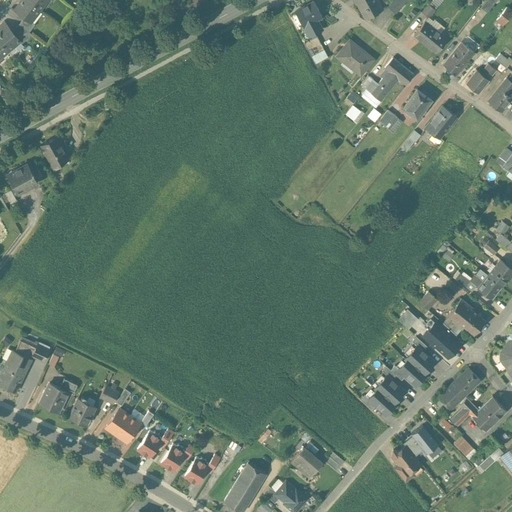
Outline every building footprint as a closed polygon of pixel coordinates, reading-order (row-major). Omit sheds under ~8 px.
[(40,10),(27,0),(21,0),(15,9),(24,17),(30,22),(31,21),(40,10)] [(27,0),(40,10),(47,0),(27,0)] [(383,9),(377,0),(354,0),(365,19),(383,9)] [(397,0),(393,0),(387,7),(395,14),(403,5),(397,0)] [(485,0),(480,7),(487,13),(496,0),(485,0)] [(314,1),(295,11),(309,37),(310,39),(316,36),(315,33),(322,29),(317,19),(322,16),(314,1)] [(429,4),(422,12),(428,17),(434,9),(429,4)] [(511,11),(505,6),(495,19),(503,25),(511,13),(511,11)] [(30,22),(24,17),(19,24),(29,32),(35,24),(31,21),(30,22)] [(436,20),(431,27),(424,21),(414,34),(428,46),(428,47),(436,53),(449,36),(443,30),(445,27),(436,20)] [(11,31),(4,22),(0,26),(0,27),(0,40),(8,50),(19,41),(20,41),(11,31)] [(29,32),(19,24),(11,31),(20,41),(19,41),(21,44),(32,34),(29,32)] [(461,40),(473,50),(478,44),(467,34),(461,40)] [(310,39),(304,43),(308,49),(320,43),(317,36),(316,36),(310,39)] [(0,40),(0,56),(8,50),(0,40)] [(348,65),(361,49),(349,40),(337,56),(348,65)] [(461,42),(443,65),(456,75),(466,62),(466,61),(473,52),(461,42)] [(320,43),(308,49),(311,56),(324,49),(320,43)] [(324,49),(311,56),(315,64),(328,57),(324,49)] [(360,74),(373,59),(361,49),(348,65),(360,74)] [(507,60),(500,54),(495,59),(506,68),(511,60),(509,58),(507,60)] [(378,83),(370,93),(381,101),(399,79),(405,84),(413,74),(393,57),(385,67),(388,70),(378,83)] [(480,73),(476,69),(465,83),(478,93),(489,80),(489,79),(496,70),(488,63),(480,73)] [(368,76),(361,85),(365,89),(373,79),(368,76)] [(511,82),(507,78),(499,88),(499,87),(488,101),(501,112),(511,98),(511,97),(511,82)] [(373,79),(365,89),(370,93),(378,83),(373,79)] [(417,88),(403,108),(417,118),(431,99),(431,98),(432,96),(425,91),(424,93),(417,88)] [(353,104),(347,112),(351,115),(357,108),(353,104)] [(443,105),(425,127),(439,138),(456,116),(443,105)] [(367,115),(375,121),(381,112),(373,107),(367,115)] [(388,110),(379,120),(388,127),(396,117),(388,110)] [(396,117),(388,127),(393,131),(401,121),(396,117)] [(414,130),(409,136),(415,140),(414,141),(415,141),(420,135),(414,130)] [(409,136),(401,147),(406,151),(414,141),(415,140),(409,136)] [(56,137),(42,144),(55,170),(70,163),(56,137)] [(511,152),(502,166),(509,171),(510,169),(509,169),(511,165),(511,152)] [(27,163),(7,174),(17,193),(37,182),(32,172),(33,172),(32,170),(31,171),(27,163)] [(508,227),(501,222),(497,229),(503,233),(508,227)] [(510,241),(502,235),(497,241),(505,247),(506,246),(510,241)] [(498,248),(488,240),(484,246),(487,249),(494,254),(498,248)] [(511,268),(500,259),(488,275),(501,285),(506,279),(508,280),(511,275),(511,268)] [(483,281),(474,274),(469,280),(476,285),(476,286),(491,298),(501,285),(488,275),(483,281)] [(469,280),(463,275),(458,281),(471,291),(476,286),(476,285),(469,280)] [(437,299),(428,291),(419,301),(428,309),(437,299)] [(461,298),(446,316),(447,317),(443,322),(456,334),(461,328),(462,328),(463,327),(473,334),(485,320),(471,309),(472,307),(461,298)] [(408,327),(418,317),(407,306),(397,317),(408,327)] [(433,313),(428,309),(423,314),(428,319),(433,313)] [(443,322),(433,313),(428,319),(418,330),(443,352),(458,336),(456,334),(443,322)] [(416,336),(412,341),(417,345),(423,351),(428,346),(416,336)] [(511,337),(507,344),(501,352),(501,359),(508,368),(507,368),(511,374),(511,337)] [(35,347),(20,340),(15,351),(31,358),(33,355),(32,355),(35,347)] [(49,349),(37,343),(35,347),(32,355),(33,355),(44,360),(49,349)] [(423,351),(417,345),(411,350),(429,366),(434,361),(423,351)] [(13,350),(0,375),(0,383),(15,391),(31,358),(15,351),(13,350)] [(425,372),(429,366),(411,350),(405,357),(407,359),(423,373),(425,372)] [(59,356),(53,354),(48,364),(54,366),(59,356)] [(425,372),(423,373),(407,359),(398,368),(406,375),(416,384),(426,373),(425,372)] [(390,369),(386,365),(382,370),(386,375),(392,380),(397,375),(390,369)] [(394,365),(390,369),(397,375),(402,379),(406,375),(398,368),(394,365)] [(468,367),(437,396),(443,401),(450,409),(480,380),(468,367)] [(392,380),(386,375),(382,380),(400,396),(404,391),(392,380)] [(77,384),(64,378),(61,385),(74,391),(77,384)] [(395,401),(400,396),(382,380),(375,387),(377,388),(393,403),(395,401)] [(67,391),(49,382),(40,402),(58,411),(67,391)] [(119,392),(105,385),(100,396),(113,403),(119,392)] [(125,388),(116,401),(121,405),(130,392),(125,388)] [(396,403),(395,401),(393,403),(377,388),(368,398),(375,404),(386,414),(396,403)] [(365,394),(361,399),(371,408),(375,404),(368,398),(365,394)] [(443,401),(437,396),(433,400),(438,406),(443,401)] [(95,406),(78,397),(68,416),(86,424),(95,406)] [(490,397),(478,409),(466,397),(460,403),(463,406),(469,413),(485,430),(505,410),(493,397),(490,397)] [(463,406),(450,418),(457,425),(469,413),(463,406)] [(119,407),(105,427),(116,434),(130,415),(119,407)] [(130,415),(116,434),(126,442),(140,422),(130,415)] [(450,425),(442,418),(438,422),(447,429),(450,425)] [(423,424),(411,433),(413,435),(424,449),(426,453),(438,444),(423,424)] [(459,433),(450,425),(447,429),(445,431),(453,439),(459,433)] [(168,428),(161,438),(162,438),(158,444),(163,447),(173,432),(168,428)] [(150,430),(137,449),(149,457),(158,444),(162,438),(161,438),(160,436),(159,434),(155,431),(152,431),(150,430)] [(413,435),(403,443),(405,445),(414,457),(424,449),(413,435)] [(461,436),(453,443),(458,448),(465,441),(461,436)] [(465,441),(458,448),(462,452),(469,445),(465,441)] [(178,444),(175,444),(173,443),(161,462),(173,470),(183,455),(185,451),(183,449),(182,447),(178,444)] [(511,444),(502,453),(500,455),(511,470),(511,444)] [(189,445),(185,451),(183,455),(188,458),(194,448),(189,445)] [(405,445),(399,450),(393,449),(392,455),(398,463),(408,475),(411,472),(420,465),(414,457),(405,445)] [(469,445),(462,452),(465,455),(472,448),(469,445)] [(308,450),(303,446),(291,460),(310,476),(322,462),(313,454),(313,455),(307,450),(308,450)] [(497,448),(489,455),(494,460),(500,455),(502,453),(497,448)] [(220,457),(214,454),(208,464),(209,464),(205,470),(210,473),(220,457)] [(489,455),(479,464),(484,469),(494,460),(489,455)] [(198,458),(196,456),(184,476),(197,484),(205,470),(209,464),(208,464),(206,463),(206,460),(201,457),(198,458)] [(481,456),(474,462),(478,465),(484,459),(481,456)] [(247,462),(223,501),(241,511),(242,511),(266,474),(247,462)] [(408,475),(398,463),(393,467),(405,482),(411,477),(411,472),(408,475)] [(306,498),(286,481),(276,492),(275,493),(279,497),(286,503),(285,504),(294,511),(306,498)] [(276,492),(269,486),(263,493),(275,503),(279,497),(275,493),(276,492)]
